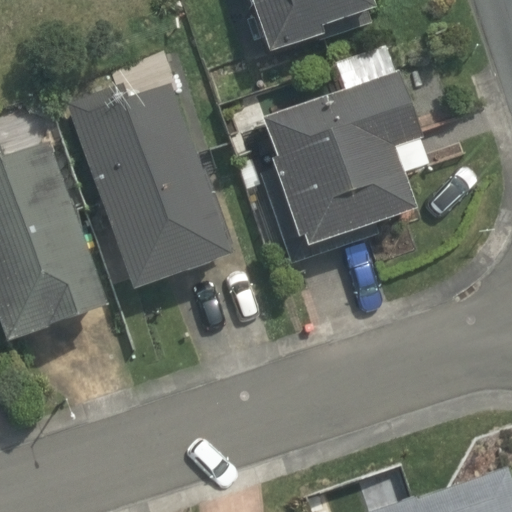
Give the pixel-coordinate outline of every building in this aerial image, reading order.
[(255,0),(288,85),(398,42),(381,0),(255,0)] [(179,77),(72,115),(146,321),(253,283),(179,77)] [(301,278),(430,246),(409,161),(444,153),(431,99),(267,139),(301,278)] [(125,329),(64,160),(7,181),(0,162),(0,327),(15,369),(125,329)] [(511,511),(511,479),(410,511),(511,511)]
